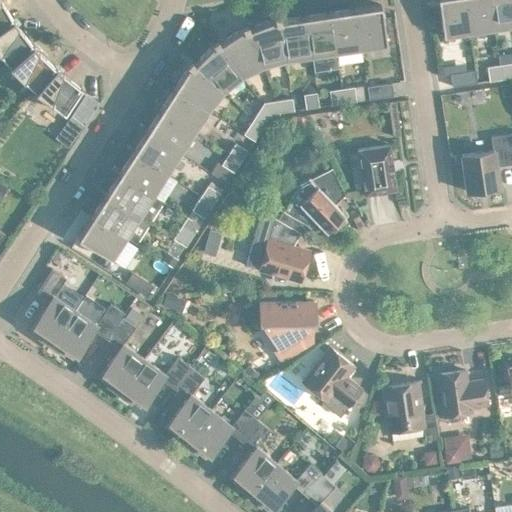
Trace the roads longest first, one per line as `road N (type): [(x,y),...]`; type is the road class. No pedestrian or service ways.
road 1 (residential): [(440,219),(403,226),(351,261),(343,288),(350,315),(372,339),(511,325)]
road 2 (residential): [(224,511),(0,339)]
road 3 (residential): [(0,292),(128,71)]
road 4 (residential): [(440,219),(407,0)]
